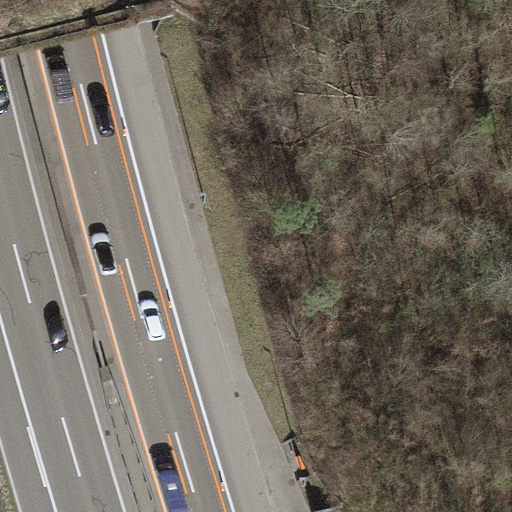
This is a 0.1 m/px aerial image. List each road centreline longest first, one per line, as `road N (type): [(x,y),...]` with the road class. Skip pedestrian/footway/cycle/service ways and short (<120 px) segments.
road 1 (motorway): [(201,511),(59,0)]
road 2 (motorway): [(0,230),(77,511)]
